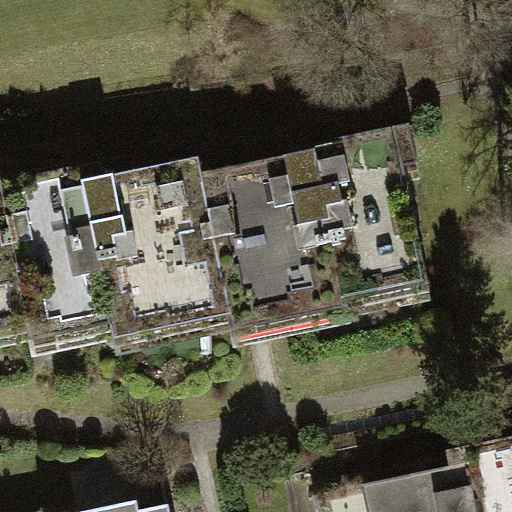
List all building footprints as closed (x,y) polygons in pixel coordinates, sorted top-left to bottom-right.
[(228,323),(427,282),(394,128),(309,146),(310,154),(200,176),(228,314),(228,323)] [(113,338),(228,314),(200,176),(196,159),(82,183),(79,167),(0,182),(0,206),(24,323),(28,338),(109,322),(113,338)] [(0,328),(24,323),(0,206),(0,328)] [(511,511),(511,438),(462,449),(466,465),(475,511),(511,511)] [(475,511),(466,465),(331,494),(334,511),(475,511)]
